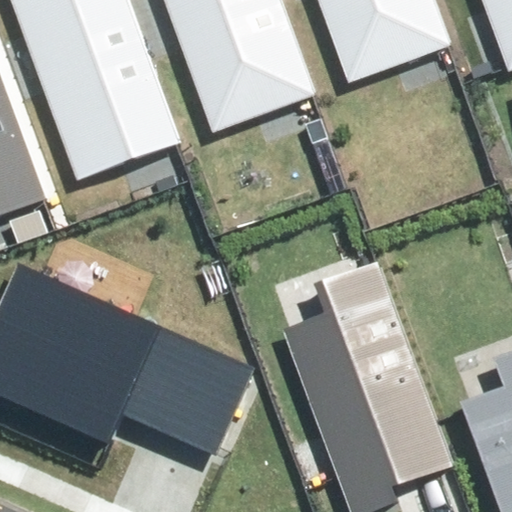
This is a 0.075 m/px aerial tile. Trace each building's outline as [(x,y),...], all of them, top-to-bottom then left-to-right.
[(137,0),(23,0),(85,169),(186,133),(137,0)] [(296,0),(182,0),(226,118),(327,82),(296,0)] [(436,0),(322,0),(349,71),(450,35),(436,0)] [(511,0),(492,0),(511,53),(511,0)] [(0,42),(0,211),(55,191),(0,42)] [(0,390),(117,440),(128,415),(225,456),(267,357),(22,254),(0,306),(0,390)] [(328,306),(286,322),(358,511),(406,493),(400,477),(456,456),(380,257),(319,281),(328,306)] [(507,374),(465,390),(511,511),(511,342),(498,348),(507,374)]
